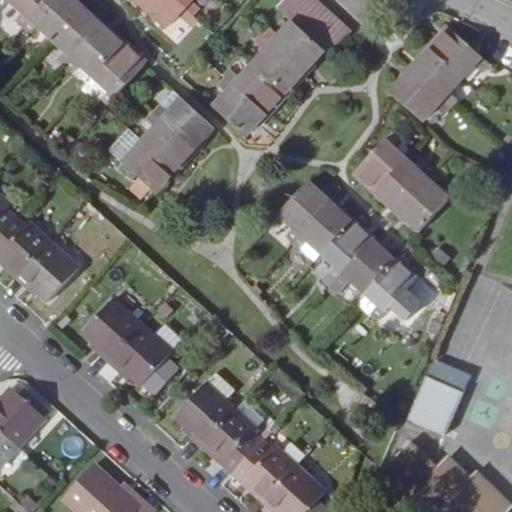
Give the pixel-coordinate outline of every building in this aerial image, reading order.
[(10,0),(9,1),(23,14),(16,23),(23,29),(49,0),(10,0)] [(52,40),(81,8),(72,0),(49,0),(23,29),(31,36),(39,29),(52,40)] [(186,26),(195,17),(176,0),(135,0),(133,2),(165,31),(177,18),(186,26)] [(176,0),(195,17),(201,10),(192,2),(193,0),(176,0)] [(285,15),(287,18),(303,0),(286,0),(278,9),(285,15)] [(296,26),(317,3),(314,0),(303,0),(287,18),(296,26)] [(373,0),(356,0),(354,3),(363,11),(373,0)] [(373,0),(363,11),(373,19),(390,0),(373,0)] [(305,34),(327,11),(317,3),(296,26),(305,34)] [(81,8),(52,40),(66,53),(59,62),(66,68),(103,28),(81,8)] [(315,43),(336,20),(327,11),(305,34),(315,43)] [(296,26),(287,18),(285,15),(264,37),(305,75),(325,53),(323,51),(315,43),(305,34),(296,26)] [(323,51),(345,28),(336,20),(315,43),(323,51)] [(74,76),(83,66),(96,78),(124,47),(103,28),(66,68),(74,76)] [(323,51),(325,53),(332,58),(353,35),(345,28),(323,51)] [(475,69),(482,76),(490,67),(447,29),(429,50),(464,82),(475,69)] [(305,75),(264,37),(257,45),(266,54),(254,66),(285,96),(305,75)] [(124,47),(96,78),(87,87),(95,95),(104,85),(118,97),(126,88),(146,66),(124,47)] [(450,110),(457,103),(450,96),(464,82),(429,50),(409,73),(450,110)] [(285,96),(254,66),(241,80),(233,72),(226,80),(266,117),(285,96)] [(437,112),(443,118),(450,110),(409,73),(390,94),(423,125),(437,112)] [(246,139),(266,117),(226,80),(218,88),(227,96),(214,110),(246,139)] [(170,115),(160,106),(154,114),(195,151),(215,130),(183,100),(170,115)] [(144,144),(175,173),(195,151),(154,114),(147,121),(156,130),(144,144)] [(407,162),(394,149),(400,142),(393,135),(354,177),(376,196),(377,195),(407,162)] [(114,157),(155,195),(175,173),(144,144),(132,158),(122,149),(114,157)] [(398,214),(436,173),(428,167),(421,174),(407,162),(377,195),(398,214)] [(398,214),(421,234),(450,202),(436,188),(443,180),(436,173),(398,214)] [(331,204),(309,184),(280,218),(293,231),(287,238),(294,245),(331,204)] [(0,238),(18,219),(8,210),(11,208),(0,197),(0,238)] [(294,245),(302,253),(309,245),(323,257),(353,225),(331,204),(294,245)] [(0,259),(21,278),(51,244),(30,225),(27,228),(18,219),(0,238),(0,259)] [(323,257),(338,272),(331,279),(338,286),(376,245),(353,225),(323,257)] [(27,291),(31,288),(50,305),(81,271),(51,244),(21,278),(17,282),(27,291)] [(309,245),(302,253),(316,265),(323,257),(309,245)] [(365,296),(396,263),(376,245),(338,286),(346,293),(353,285),(365,296)] [(365,296),(380,310),(374,317),(380,324),(417,282),(396,263),(365,296)] [(473,377),(507,301),(509,295),(475,280),(439,363),(473,377)] [(100,356),(110,366),(144,329),(114,301),(84,335),(103,352),(100,356)] [(125,372),(144,389),(174,356),(157,341),(144,329),(110,366),(121,375),(125,372)] [(168,329),(157,341),(174,356),(185,344),(168,329)] [(227,404),(237,393),(217,375),(207,385),(227,404)] [(410,423),(445,437),(463,394),(429,380),(410,423)] [(204,450),(207,446),(238,413),(227,404),(207,385),(177,418),(197,436),(193,440),(204,450)] [(0,431),(20,450),(47,421),(14,391),(0,405),(0,431)] [(228,465),(224,469),(233,476),(257,450),(248,442),(258,432),(238,413),(207,446),(228,465)] [(0,471),(20,450),(0,431),(0,471)] [(440,463),(436,467),(412,441),(380,471),(417,511),(506,511),(509,510),(475,472),(461,485),(440,463)] [(264,442),(257,450),(233,476),(243,487),(247,483),(268,501),(297,468),(306,458),(293,446),(284,456),(276,449),(274,451),(264,442)] [(142,509),(95,466),(64,500),(77,511),(154,511),(146,504),(142,509)] [(312,511),(327,496),(297,468),(268,501),(264,505),(271,511),(278,511),(279,511),(312,511)] [(13,510),(16,511),(32,511),(38,503),(22,494),(13,510)]
